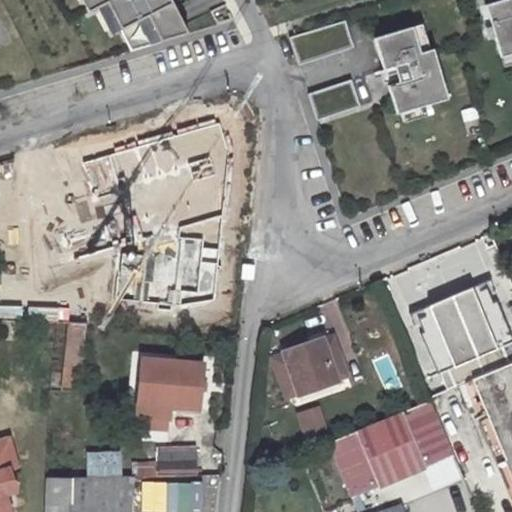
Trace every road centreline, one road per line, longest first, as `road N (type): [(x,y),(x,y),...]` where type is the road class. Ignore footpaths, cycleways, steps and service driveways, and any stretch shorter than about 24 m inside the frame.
road 1 (residential): [(0,136),(234,66),(258,70)]
road 2 (residential): [(276,273),(361,263),(511,202)]
road 3 (residential): [(276,273),(251,321),(227,511)]
road 4 (residential): [(258,70),(273,96),(287,204),(276,273)]
